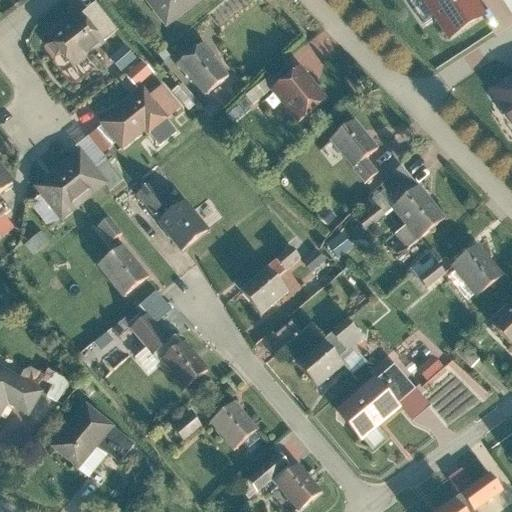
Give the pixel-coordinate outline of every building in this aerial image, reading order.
[(208,0),(150,0),(168,27),(208,0)] [(475,0),(424,0),(422,2),(451,47),(490,23),(475,0)] [(81,16),(52,39),(76,70),(105,46),(81,16)] [(122,71),(138,57),(128,45),(112,59),(122,71)] [(231,78),(205,46),(180,66),(206,98),(231,78)] [(146,60),(128,75),(139,88),(157,73),(146,60)] [(328,102),(301,69),(273,93),(299,125),(328,102)] [(511,75),(493,89),(511,114),(511,75)] [(152,96),(147,89),(99,127),(121,154),(146,133),(159,149),(177,134),(169,124),(187,109),(167,84),(152,96)] [(378,144),(356,120),(331,142),(353,167),(378,144)] [(106,188),(78,154),(34,191),(61,224),(106,188)] [(112,183),(121,176),(107,160),(98,167),(112,183)] [(0,197),(17,183),(0,162),(0,197)] [(411,250),(449,220),(422,186),(392,209),(409,231),(400,237),(411,250)] [(207,231),(186,204),(163,222),(184,249),(207,231)] [(111,217),(99,228),(113,244),(126,233),(111,217)] [(506,278),(478,245),(451,269),(479,301),(506,278)] [(152,281),(126,249),(102,269),(128,300),(152,281)] [(314,270),(327,259),(321,252),(308,263),(314,270)] [(412,268),(432,289),(450,272),(431,252),(412,268)] [(285,291),(264,269),(240,292),(261,314),(285,291)] [(511,343),(511,303),(492,324),(511,343)] [(314,330),(287,353),(318,389),(346,366),(314,330)] [(188,393),(210,374),(185,343),(162,362),(188,393)] [(422,366),(427,379),(445,371),(440,359),(422,366)] [(48,393),(0,368),(0,420),(5,410),(32,424),(48,393)] [(44,379),(54,387),(49,394),(58,401),(72,384),(52,368),(44,379)] [(401,412),(377,382),(339,414),(363,443),(401,412)] [(259,434),(238,407),(211,428),(232,455),(259,434)] [(112,460),(126,441),(86,411),(54,455),(82,476),(100,451),(112,460)] [(304,511),(322,496),(296,467),(273,488),(295,511),(304,511)] [(451,479),(475,511),(478,511),(506,492),(492,472),(475,484),(464,469),(451,479)] [(465,511),(457,500),(440,511),(465,511)]
